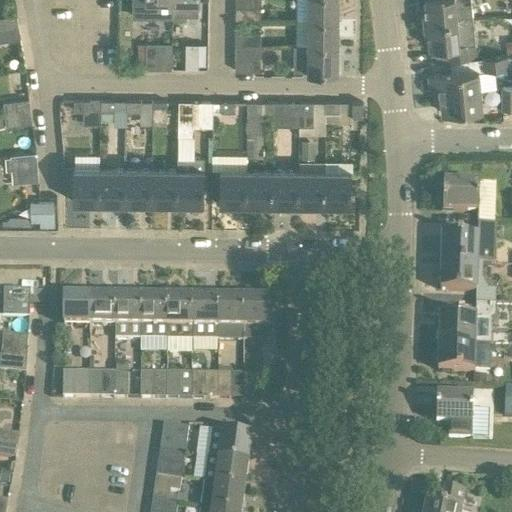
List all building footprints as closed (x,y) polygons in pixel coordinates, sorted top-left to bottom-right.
[(173,3),(172,0),(132,0),(133,17),(147,17),(147,18),(173,18),(173,3)] [(235,0),(236,20),(261,20),(261,0),(235,0)] [(339,20),(338,0),(307,0),(307,20),(339,20)] [(425,0),(427,13),(423,13),(424,24),(473,20),(474,20),(472,0),(425,0)] [(0,29),(19,26),(17,15),(0,18),(0,29)] [(307,45),(339,46),(339,20),(307,20),(307,45)] [(476,45),(473,20),(424,24),(425,34),(429,34),(431,63),(451,61),(477,59),(476,45)] [(0,42),(21,39),(19,26),(0,29),(0,42)] [(235,32),(235,46),(261,46),(261,33),(235,32)] [(146,42),(145,68),(145,69),(171,69),(171,42),(146,42)] [(199,70),(199,69),(199,66),(199,45),(199,44),(185,44),(185,70),(199,70)] [(338,73),(339,46),(307,45),(294,45),(294,72),(338,73)] [(235,59),(261,59),(261,46),(235,46),(235,59)] [(507,56),(479,59),(480,71),(510,69),(509,56),(507,56)] [(261,72),(261,59),(235,59),(235,72),(261,72)] [(482,91),(480,71),(429,75),(430,88),(440,87),(440,94),(482,91)] [(511,109),(511,87),(501,88),(501,110),(511,109)] [(482,91),(440,94),(442,114),(484,110),(482,91)] [(3,103),(5,116),(31,113),(29,100),(3,103)] [(74,112),(84,112),(84,100),(74,100),(74,112)] [(101,101),(84,100),(84,112),(84,125),(100,125),(100,111),(101,101)] [(100,111),(113,111),(113,101),(101,101),(100,111)] [(127,112),(141,112),(141,101),(127,101),(126,112),(127,112)] [(152,125),(166,125),(167,101),(152,101),(152,125)] [(178,132),(178,136),(192,136),(192,127),(192,102),(178,101),(178,105),(178,132)] [(213,102),(199,102),(198,127),(213,127),(213,102)] [(221,113),(235,113),(235,102),(221,102),(221,113)] [(247,102),(247,113),(247,154),(264,154),(264,113),(262,113),(262,102),(247,102)] [(273,113),(287,113),(287,102),(273,102),(273,113)] [(299,127),(314,126),(312,102),(299,102),(299,127)] [(325,113),(339,113),(339,102),(325,103),(325,113)] [(352,117),(361,117),(363,117),(363,103),(352,102),(352,117)] [(31,113),(5,116),(6,128),(33,125),(31,113)] [(301,159),(315,159),(315,140),(301,140),(301,159)] [(37,153),(10,156),(12,183),(38,181),(37,153)] [(177,157),(177,169),(177,204),(204,204),(205,158),(177,157)] [(327,162),(327,204),(351,205),(352,161),(327,162)] [(299,204),(327,204),(327,162),(299,162),(299,170),(299,204)] [(73,203),(100,203),(100,168),(73,167),(73,203)] [(100,203),(128,204),(129,168),(100,168),(100,203)] [(128,204),(153,204),(154,168),(129,168),(128,204)] [(154,168),(153,204),(177,204),(177,169),(154,168)] [(220,203),(247,204),(247,169),(220,169),(220,203)] [(247,169),(247,204),(273,204),(273,170),(247,169)] [(273,170),(273,204),(299,204),(299,170),(273,170)] [(443,213),(478,214),(478,226),(495,226),(496,186),(480,186),(444,184),(443,213)] [(55,227),(54,201),(40,202),(40,222),(41,228),(55,227)] [(2,226),(31,227),(31,223),(27,218),(10,218),(6,221),(2,221),(2,226)] [(442,237),(442,264),(483,266),(495,266),(496,253),(479,252),(480,238),(442,237)] [(476,306),(477,306),(496,306),(496,293),(488,292),(482,281),(483,266),(442,264),(441,293),(476,294),(476,306)] [(29,320),(30,305),(30,292),(4,291),(3,318),(29,320)] [(64,328),(90,329),(90,298),(64,297),(64,328)] [(90,298),(90,329),(115,329),(116,298),(90,298)] [(115,329),(115,342),(141,342),(141,298),(116,298),(115,329)] [(141,298),(141,342),(167,342),(167,299),(141,298)] [(167,342),(192,342),(193,299),(167,299),(167,342)] [(192,342),(218,343),(218,299),(193,299),(192,342)] [(218,299),(218,343),(243,343),(244,299),(218,299)] [(244,299),(243,343),(270,343),(271,300),(244,299)] [(440,317),(439,345),(476,346),(477,318),(440,317)] [(28,350),(29,338),(3,336),(2,348),(28,350)] [(438,373),(475,374),(476,346),(439,345),(438,373)] [(1,360),(27,362),(28,351),(28,350),(2,348),(1,360)] [(0,372),(26,375),(27,362),(1,360),(0,367),(0,372)] [(116,363),(116,374),(128,374),(128,363),(116,363)] [(139,400),(152,400),(153,373),(140,372),(139,400)] [(63,399),(75,399),(75,374),(63,373),(63,399)] [(166,400),(178,400),(179,373),(167,373),(166,400)] [(192,373),(192,400),(218,400),(218,373),(192,373)] [(218,400),(229,400),(229,373),(218,373),(218,400)] [(256,374),(243,373),(243,401),(256,401),(256,374)] [(102,399),(102,374),(89,374),(89,399),(102,399)] [(102,399),(115,399),(115,374),(102,374),(102,399)] [(128,374),(116,374),(115,374),(115,399),(128,399),(128,374)] [(486,377),(474,377),(473,386),(486,386),(486,377)] [(472,441),(472,427),(474,398),(437,397),(436,426),(449,426),(448,440),(472,441)] [(164,426),(162,439),(187,443),(189,430),(164,426)] [(211,432),(207,458),(249,464),(252,438),(211,432)] [(0,446),(18,449),(20,437),(0,433),(0,446)] [(0,446),(0,457),(16,461),(18,449),(0,446)] [(160,452),(158,465),(183,468),(186,456),(160,452)] [(207,458),(204,483),(245,489),(249,464),(207,458)] [(11,473),(2,471),(0,481),(0,484),(9,486),(11,473)] [(154,490),(170,492),(180,494),(182,481),(156,478),(154,490)] [(200,509),(225,511),(242,511),(245,489),(204,483),(200,509)] [(427,504),(424,511),(462,511),(467,495),(445,490),(441,507),(427,504)] [(7,511),(9,503),(8,503),(0,501),(0,511),(7,511)] [(153,503),(151,511),(176,511),(177,506),(153,503)]
